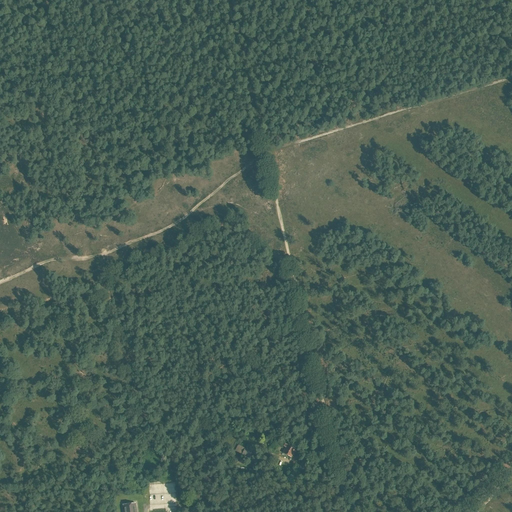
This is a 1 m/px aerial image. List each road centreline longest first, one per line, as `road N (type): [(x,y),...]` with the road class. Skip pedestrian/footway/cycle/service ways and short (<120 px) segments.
road 1 (track): [(346,511),(265,156)]
road 2 (track): [(265,156),(227,0)]
